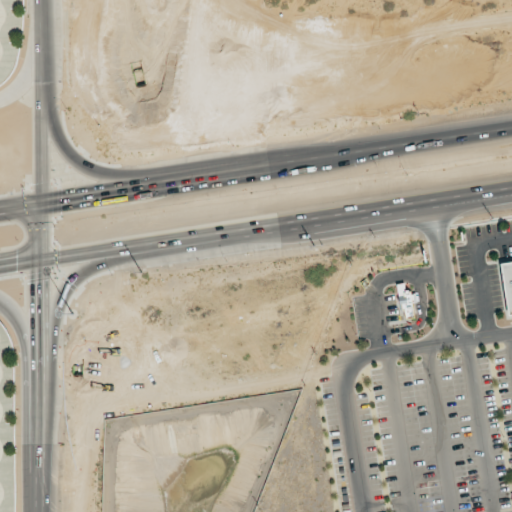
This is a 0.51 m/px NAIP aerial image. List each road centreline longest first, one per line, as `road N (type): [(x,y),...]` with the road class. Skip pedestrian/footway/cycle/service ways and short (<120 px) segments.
road 1 (trunk): [(44,511),(41,204)]
road 2 (trunk): [(0,271),(276,231)]
road 3 (trunk): [(511,130),(269,169)]
road 4 (trunk): [(276,231),(511,194)]
road 5 (motorway): [(41,204),(47,0)]
road 6 (trunk): [(0,210),(165,184)]
road 7 (motorway): [(165,184),(116,178),(83,163),(55,132),(47,103)]
road 8 (trunk): [(42,379),(63,294),(101,256)]
